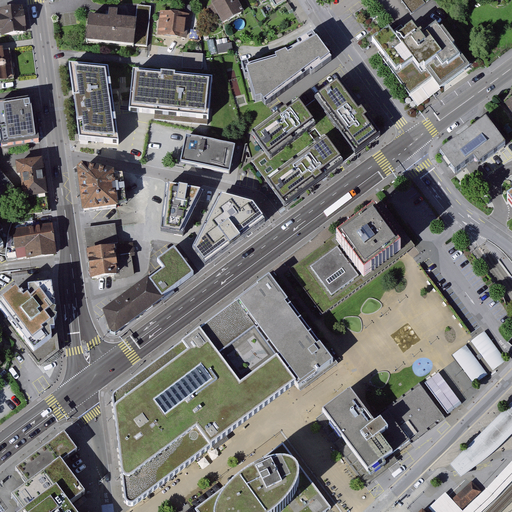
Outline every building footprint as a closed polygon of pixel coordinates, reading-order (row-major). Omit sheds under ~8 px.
[(246,16),(235,0),(225,0),(211,9),(224,29),(246,16)] [(405,0),(415,12),(430,0),(405,0)] [(0,37),(24,35),(21,10),(0,12),(0,37)] [(192,14),(163,12),(161,37),(190,39),(192,14)] [(141,24),(93,19),(91,44),(138,48),(141,24)] [(388,31),(371,44),(409,95),(427,81),(430,79),(438,89),(468,67),(436,25),(419,38),(411,28),(395,40),(388,31)] [(266,110),(282,98),(310,77),(312,79),(333,64),(313,39),(298,47),(301,50),(288,58),(276,62),(276,64),(249,72),(248,68),(242,69),(246,83),(250,82),(257,106),(263,104),(266,110)] [(220,46),(221,54),(237,52),(236,43),(220,46)] [(0,82),(13,81),(9,51),(0,52),(0,82)] [(106,73),(66,69),(70,98),(75,141),(115,145),(106,73)] [(211,82),(131,76),(128,112),(208,117),(211,82)] [(266,183),(284,207),(343,164),(355,155),(379,137),(346,93),(339,83),(315,100),(303,109),(297,102),(251,135),(265,153),(251,163),(266,183)] [(0,147),(39,143),(33,102),(0,106),(0,147)] [(473,161),(478,167),(505,146),(485,120),(439,155),(454,175),(473,161)] [(230,148),(183,139),(178,164),(225,173),(230,148)] [(39,160),(13,163),(14,177),(18,176),(20,200),(43,197),(39,160)] [(82,170),(76,175),(82,218),(117,214),(113,177),(82,170)] [(0,201),(1,203),(15,191),(0,174),(0,201)] [(197,197),(160,190),(155,234),(176,239),(197,197)] [(511,195),(503,202),(511,213),(511,195)] [(246,208),(214,199),(187,252),(199,268),(258,225),(246,208)] [(289,271),(322,316),(415,248),(382,203),(289,271)] [(50,226),(14,230),(18,261),(53,257),(50,226)] [(113,227),(89,231),(97,279),(121,275),(113,227)] [(163,272),(149,282),(160,298),(191,276),(173,250),(156,263),(163,272)] [(333,364),(268,278),(195,333),(177,346),(107,398),(109,409),(120,480),(125,511),(207,451),(294,388),(296,391),(333,364)] [(162,301),(160,298),(149,282),(146,279),(99,313),(106,332),(115,335),(162,301)] [(26,289),(26,293),(20,298),(15,291),(0,301),(0,318),(35,367),(58,351),(50,286),(26,289)] [(453,356),(475,385),(506,361),(484,332),(453,356)] [(370,421),(348,391),(316,414),(363,478),(386,462),(444,420),(419,386),(370,421)] [(511,407),(455,465),(466,478),(497,453),(511,438),(511,407)] [(74,511),(70,506),(74,503),(85,495),(61,464),(76,452),(63,435),(12,473),(25,490),(12,500),(20,511),(74,511)] [(329,511),(334,509),(286,445),(198,511),(329,511)] [(460,511),(444,494),(427,509),(430,511),(479,511),(506,486),(511,480),(511,461),(497,478),(460,511)] [(451,501),(461,511),(480,492),(470,482),(451,501)]
